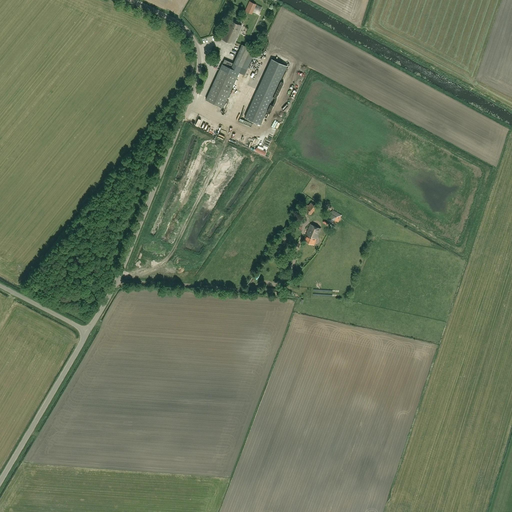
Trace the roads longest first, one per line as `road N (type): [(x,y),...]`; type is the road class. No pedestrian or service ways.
road 1 (unclassified): [(88,331),(116,281),(199,66),(187,30),(130,0)]
road 2 (unclassified): [(0,480),(88,331)]
